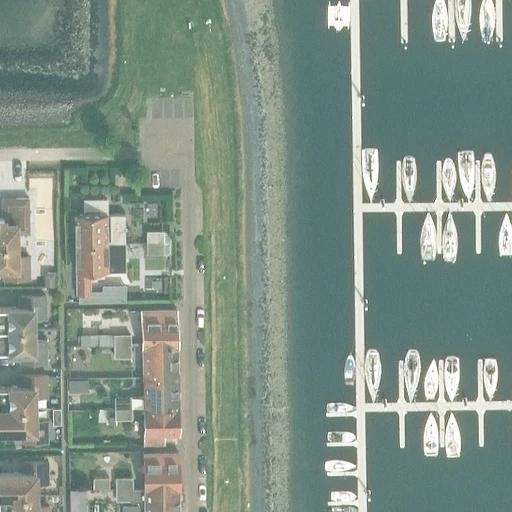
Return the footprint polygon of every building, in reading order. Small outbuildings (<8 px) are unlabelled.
[(129,191),(130,221),(145,220),(144,191),(129,191)] [(0,244),(16,245),(16,233),(29,232),(28,198),(15,198),(15,204),(2,204),(2,217),(0,216),(0,244)] [(84,213),(75,213),(76,243),(107,243),(124,242),(124,213),(107,213),(107,199),(84,199),(84,213)] [(165,220),(185,219),(185,207),(165,208),(165,220)] [(183,233),(184,222),(165,220),(164,231),(183,233)] [(163,253),(163,242),(163,231),(147,231),(147,253),(163,253)] [(107,243),(76,243),(76,271),(77,295),(79,295),(79,302),(104,302),(104,293),(90,293),(90,271),(107,271),(107,270),(124,270),(124,242),(107,243)] [(16,245),(0,244),(0,266),(3,267),(3,278),(29,278),(29,256),(16,257),(16,245)] [(57,271),(43,272),(44,286),(58,286),(57,271)] [(0,329),(33,329),(33,317),(45,317),(45,295),(19,296),(19,307),(0,307),(0,329)] [(142,345),(177,345),(177,344),(176,309),(141,309),(142,345)] [(33,329),(0,329),(0,351),(20,351),(20,362),(46,362),(46,340),(33,340),(33,329)] [(79,345),(114,345),(130,345),(130,334),(114,334),(79,334),(79,345)] [(114,345),(114,356),(130,356),(130,345),(114,345)] [(161,371),(177,371),(177,345),(142,345),(143,381),(161,381),(161,371)] [(143,407),(178,406),(177,371),(161,371),(161,381),(143,381),(143,397),(115,397),(115,408),(131,407),(131,406),(143,406),(143,407)] [(0,408),(34,408),(34,396),(47,396),(46,374),(20,375),(21,386),(0,386),(0,408)] [(89,378),(69,379),(70,391),(89,390),(89,378)] [(178,406),(143,407),(144,443),(163,443),(163,433),(178,433),(178,406)] [(131,407),(115,408),(115,419),(131,419),(131,407)] [(34,408),(0,408),(0,430),(21,430),(21,441),(47,441),(47,420),(35,420),(34,408)] [(144,488),(178,488),(178,452),(144,452),(144,488)] [(0,494),(36,494),(36,482),(48,482),(48,461),(22,461),(22,473),(0,472),(0,494)] [(108,477),(93,477),(93,489),(108,489),(108,477)] [(116,489),(132,488),(132,477),(116,478),(116,489)] [(178,511),(178,488),(144,488),(132,488),(116,489),(116,499),(131,499),(131,501),(144,501),(144,511),(178,511)] [(36,494),(0,494),(0,511),(48,511),(48,506),(36,506),(36,494)]
